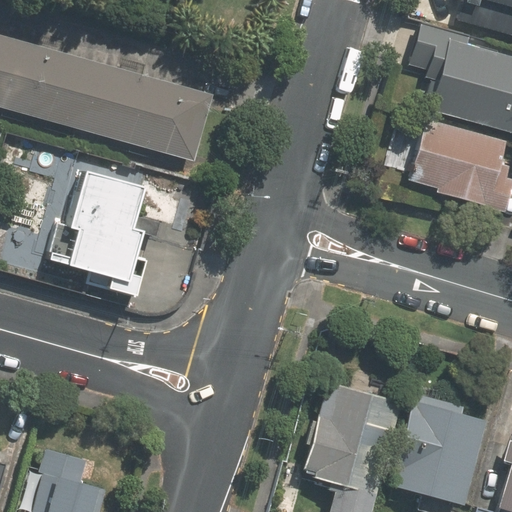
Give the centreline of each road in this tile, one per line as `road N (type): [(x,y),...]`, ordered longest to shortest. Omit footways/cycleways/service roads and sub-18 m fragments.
road 1 (tertiary): [(339,0),(279,205)]
road 2 (residential): [(279,205),(382,242),(432,276)]
road 3 (residential): [(432,276),(380,276),(266,248)]
road 4 (residential): [(90,355),(194,349),(233,359)]
road 5 (residential): [(215,422),(174,411),(90,355)]
